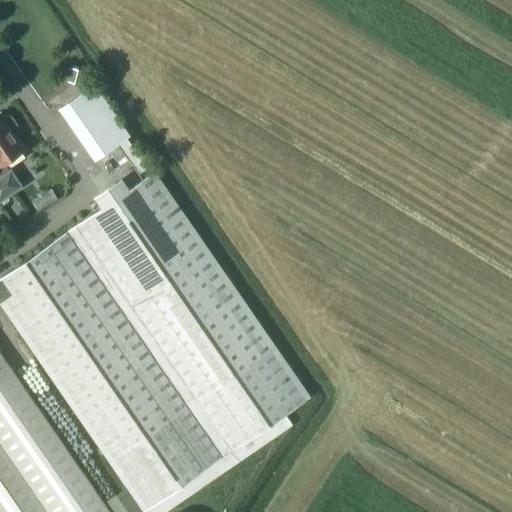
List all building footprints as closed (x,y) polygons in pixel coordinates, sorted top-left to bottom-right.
[(60,108),(94,158),(128,135),(93,85),(60,108)] [(0,199),(21,186),(4,162),(22,150),(13,136),(21,131),(9,112),(0,118),(0,117),(0,199)] [(115,147),(106,153),(117,169),(126,163),(115,147)] [(95,198),(101,207),(0,276),(0,303),(144,511),(163,511),(291,424),(284,415),(308,398),(152,172),(129,188),(123,179),(95,198)] [(109,511),(0,353),(0,511),(109,511)]
